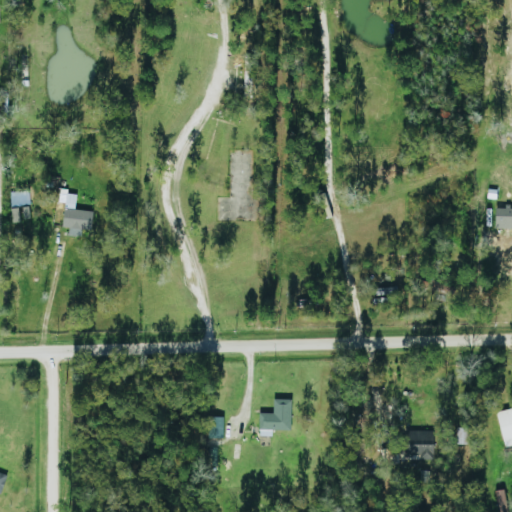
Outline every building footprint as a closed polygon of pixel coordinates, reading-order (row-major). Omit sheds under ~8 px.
[(76,209),(78,195),(68,193),(63,227),(70,228),(70,233),(92,236),(95,212),(76,209)] [(511,208),(510,209),(510,203),(498,203),(497,228),(511,228),(511,208)] [(293,400),(275,399),(274,413),(260,413),(260,436),(273,436),(273,430),(292,431),(293,400)] [(506,448),(511,446),(511,409),(497,413),(506,448)] [(435,432),(407,431),(406,462),(434,463),(435,432)] [(0,494),(1,495),(8,475),(0,472),(0,494)]
